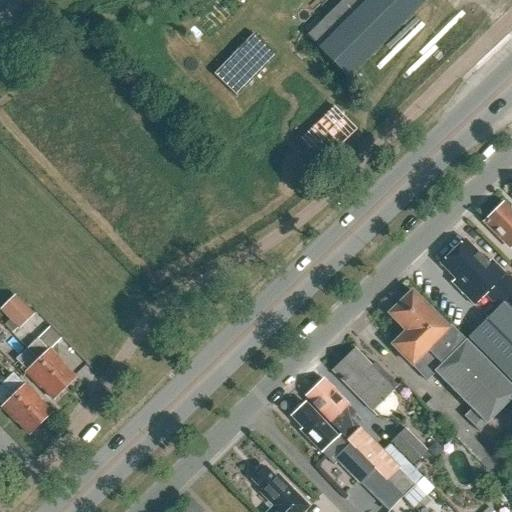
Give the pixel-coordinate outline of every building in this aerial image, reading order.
[(347,77),(424,0),(345,0),(308,37),(347,77)] [(251,32),(206,73),(229,99),(275,58),(251,32)] [(323,162),(356,130),(334,108),(301,140),(323,162)] [(511,215),(503,206),(494,214),(492,214),(487,221),(484,224),(497,238),(498,242),(505,246),(509,250),(511,247),(511,215)] [(464,241),(450,255),(465,270),(466,269),(474,278),(480,272),(498,290),(495,293),(503,301),(511,291),(511,281),(505,275),(505,276),(491,262),(488,265),(464,241)] [(465,270),(450,255),(440,265),(455,280),(451,284),(474,306),(485,296),(497,309),(504,302),(503,301),(495,293),(498,290),(480,272),(474,278),(466,269),(465,270)] [(511,291),(503,301),(504,302),(511,309),(511,291)] [(479,433),(511,398),(511,389),(450,327),(447,329),(411,293),(388,315),(405,333),(392,346),(427,382),(435,374),(471,411),(464,418),(479,433)] [(0,312),(18,331),(35,315),(15,295),(0,309),(0,312)] [(511,309),(504,302),(497,309),(468,338),(511,382),(511,309)] [(35,340),(24,350),(61,389),(73,378),(47,351),(46,352),(35,340)] [(61,389),(24,350),(14,360),(25,372),(24,372),(50,399),(61,389)] [(391,394),(398,387),(375,364),(371,367),(354,350),(332,372),(372,413),(373,411),(379,417),(386,418),(394,414),(397,407),(396,399),(391,394)] [(50,414),(24,387),(23,388),(12,376),(1,386),(38,425),(50,414)] [(341,434),(340,435),(375,470),(385,481),(403,499),(422,480),(389,446),(382,452),(359,429),(357,431),(348,422),(355,414),(348,407),(348,406),(324,381),(305,398),(341,434)] [(38,425),(1,386),(0,386),(0,405),(2,408),(1,408),(27,436),(38,425)] [(438,421),(445,414),(432,400),(425,407),(438,421)] [(321,453),(333,466),(337,462),(360,485),(375,470),(340,435),(337,437),(305,404),(303,406),(299,406),(292,412),(292,417),(291,418),(302,430),(304,428),(308,433),(304,437),(321,453)] [(413,465),(426,453),(404,430),(392,443),(413,465)] [(495,479),(502,472),(494,464),(487,471),(495,479)] [(305,511),(309,509),(278,478),(276,481),(264,469),(262,472),(259,472),(255,476),(255,479),(252,481),(263,492),(261,494),(274,508),(269,511),(305,511)] [(385,481),(371,495),(387,511),(389,511),(403,499),(385,481)]
